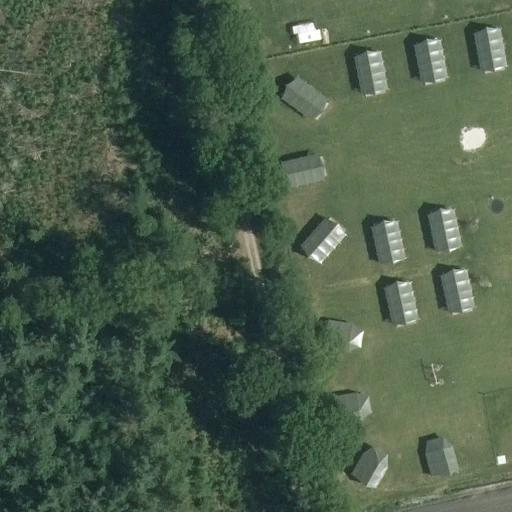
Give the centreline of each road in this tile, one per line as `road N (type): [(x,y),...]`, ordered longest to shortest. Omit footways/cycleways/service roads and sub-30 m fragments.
road 1 (track): [(202,0),(305,511)]
road 2 (track): [(0,287),(252,247)]
